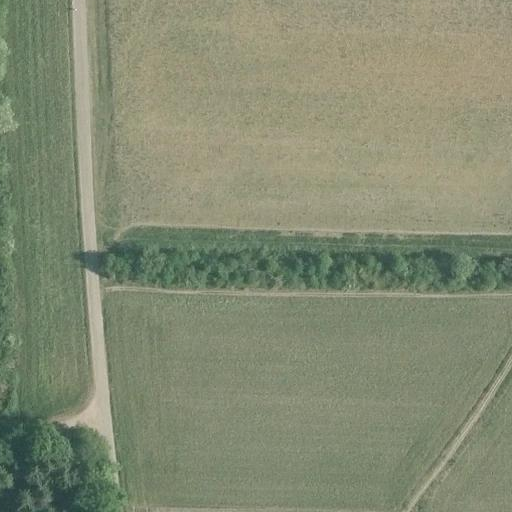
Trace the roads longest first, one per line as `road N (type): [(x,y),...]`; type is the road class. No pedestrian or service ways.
road 1 (unclassified): [(117,511),(78,0)]
road 2 (track): [(395,511),(511,355)]
